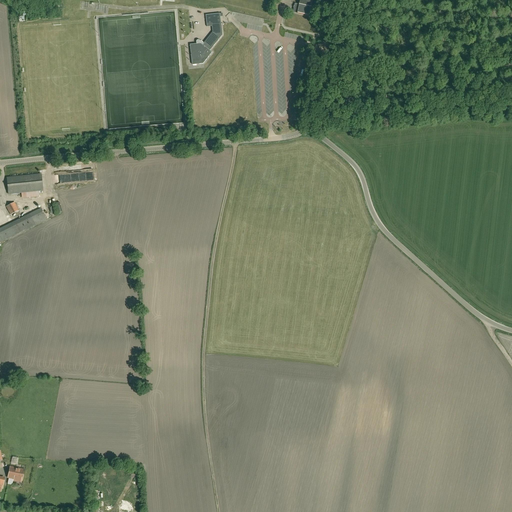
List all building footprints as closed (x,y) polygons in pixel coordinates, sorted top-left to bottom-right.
[(300,0),(299,4),(315,8),(317,8),(318,0),(300,0)] [(315,8),(299,4),(295,3),(293,12),(297,13),(298,13),(309,16),(313,17),(315,8)] [(206,15),(207,26),(212,25),(213,32),(204,43),(201,41),(200,41),(199,40),(197,40),(196,41),(197,44),(190,44),(192,65),(203,64),(212,52),(210,50),(222,35),(221,23),(220,13),(206,15)] [(248,28),(262,32),(265,19),(255,17),(255,21),(253,20),(253,18),(251,17),(248,28)] [(8,194),(43,191),(41,174),(6,178),(8,194)] [(10,215),(19,210),(15,202),(6,207),(10,215)] [(0,242),(46,220),(41,209),(0,228),(0,242)] [(22,480),(24,470),(10,467),(8,478),(22,480)]
